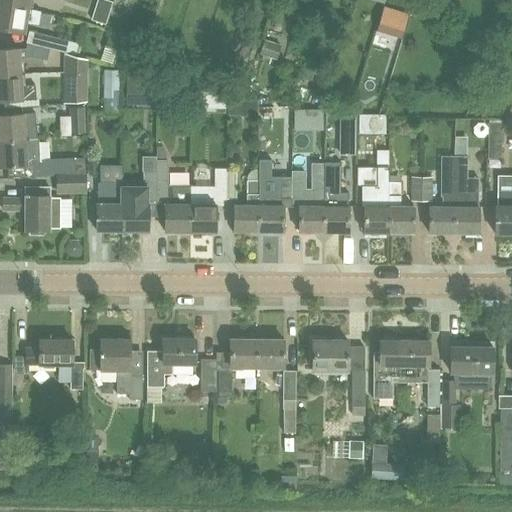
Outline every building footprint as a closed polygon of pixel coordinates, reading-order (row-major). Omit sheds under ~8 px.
[(114,25),(122,1),(119,0),(105,0),(99,20),(114,25)] [(28,8),(0,3),(0,27),(25,31),(26,22),(39,24),(41,11),(41,9),(28,8)] [(408,14),(383,6),(376,30),(401,37),(408,14)] [(26,43),(28,44),(45,48),(67,53),(69,40),(29,30),(26,43)] [(281,43),(265,38),(260,53),(263,54),(274,58),(276,58),(281,43)] [(69,40),(67,53),(74,54),(77,45),(74,44),(74,41),(69,40)] [(45,48),(28,44),(26,54),(42,58),(45,48)] [(111,61),(125,62),(126,47),(112,46),(111,61)] [(19,48),(0,49),(0,75),(21,74),(19,48)] [(87,71),(87,58),(66,55),(64,54),(64,63),(64,72),(82,71),(85,71),(87,71)] [(304,77),(313,79),(316,67),(307,65),(304,77)] [(103,70),(103,102),(119,102),(120,70),(103,70)] [(87,101),(87,72),(75,72),(75,101),(87,101)] [(0,101),(3,101),(28,99),(37,99),(37,95),(36,84),(22,85),(21,74),(0,75),(0,101)] [(126,103),(155,103),(155,74),(126,74),(126,103)] [(194,109),(210,109),(210,93),(194,93),(194,109)] [(258,115),(258,99),(228,99),(228,115),(258,115)] [(84,106),(69,106),(70,133),(85,133),(84,106)] [(294,109),(294,129),(312,130),(312,109),(294,109)] [(341,112),(341,135),(357,135),(357,112),(341,112)] [(23,114),(0,115),(0,141),(37,138),(35,113),(23,114)] [(384,116),(358,116),(358,132),(384,132),(384,116)] [(502,159),(502,123),(499,123),(499,119),(489,118),(488,159),(502,159)] [(37,138),(0,141),(0,167),(31,165),(40,164),(40,160),(38,138),(37,138)] [(378,167),(389,167),(389,151),(378,151),(378,167)] [(429,233),(454,233),(454,154),(454,158),(442,158),(442,206),(429,206),(429,233)] [(478,233),(479,206),(466,206),(466,154),(454,154),(454,233),(478,233)] [(75,158),(55,159),(56,175),(86,173),(85,158),(75,159),(75,158)] [(40,164),(31,165),(32,177),(56,175),(55,159),(40,160),(40,164)] [(156,171),(156,199),(167,199),(167,204),(165,204),(165,231),(190,231),(190,187),(190,185),(168,185),(168,160),(156,160),(156,171)] [(324,161),(324,164),(324,180),(324,232),(349,232),(349,205),(348,206),(348,192),(340,192),(340,161),(324,161)] [(324,180),(324,164),(312,164),(312,188),(305,188),(305,171),(292,171),(292,201),(297,201),(297,206),(300,206),(299,232),(324,232),(324,180)] [(234,232),(259,232),(259,180),(258,180),(258,168),(255,168),(252,169),(250,171),(248,173),(247,176),(247,180),(247,205),(235,205),(234,232)] [(190,187),(190,231),(216,231),(217,208),(221,208),(221,204),(225,204),(225,169),(216,169),(215,187),(190,187)] [(122,182),(122,231),(148,231),(148,199),(156,199),(156,171),(142,171),(142,180),(122,179),(122,182)] [(86,173),(56,175),(56,194),(87,193),(87,173),(86,173)] [(411,200),(421,201),(421,177),(411,176),(411,200)] [(432,177),(421,177),(421,201),(433,201),(432,177)] [(284,232),(284,205),(270,205),(270,195),(271,195),(271,180),(259,180),(259,232),(284,232)] [(364,232),(389,232),(389,181),(377,181),(377,196),(378,196),(378,206),(365,205),(364,232)] [(389,181),(389,232),(414,233),(414,206),(401,206),(401,181),(389,181)] [(122,182),(98,182),(98,203),(96,203),(96,230),(122,231),(122,182)] [(26,198),(3,198),(3,210),(25,210),(25,230),(29,230),(31,234),(44,234),(46,230),(49,230),(49,227),(60,227),(60,198),(50,198),(50,187),(26,187),(26,198)] [(497,205),(495,205),(495,233),(511,233),(511,191),(497,192),(497,205)] [(439,369),(428,369),(428,364),(429,364),(429,340),(397,340),(397,337),(383,337),(383,340),(378,340),(378,350),(373,350),(373,397),(393,397),(393,382),(427,382),(427,406),(439,406),(439,390),(440,390),(439,369)] [(117,392),(130,392),(129,398),(143,398),(144,374),(131,374),(131,338),(100,338),(100,348),(89,348),(89,370),(117,370),(117,392)] [(164,386),(164,382),(164,378),(173,378),(172,362),(195,363),(196,339),(163,338),(163,350),(147,350),(147,382),(147,390),(161,390),(161,386),(164,386)] [(26,347),(26,363),(72,364),(73,340),(40,339),(40,348),(26,347)] [(256,339),(231,339),(230,366),(256,366),(256,339)] [(284,366),(284,339),(256,339),(256,366),(284,366)] [(313,340),(313,369),(348,369),(348,345),(348,340),(313,340)] [(493,373),(493,346),(471,346),(471,341),(451,340),(451,372),(493,373)] [(201,358),(200,389),(215,389),(216,370),(216,358),(201,358)] [(0,416),(12,417),(13,364),(0,363),(0,416)] [(71,368),(71,388),(83,388),(83,368),(71,368)] [(365,369),(352,369),(352,416),(365,416),(365,369)] [(232,370),(219,370),(218,395),(232,395),(232,370)] [(296,432),(296,399),(296,370),(283,370),(283,399),(283,408),(284,408),(284,432),(296,432)] [(442,380),(442,421),(455,421),(456,380),(442,380)] [(511,407),(502,408),(501,483),(511,483),(511,407)] [(441,414),(427,413),(426,441),(440,441),(441,414)] [(284,438),(284,451),(293,451),(293,438),(284,438)] [(402,468),(370,465),(370,481),(401,482),(402,468)]
